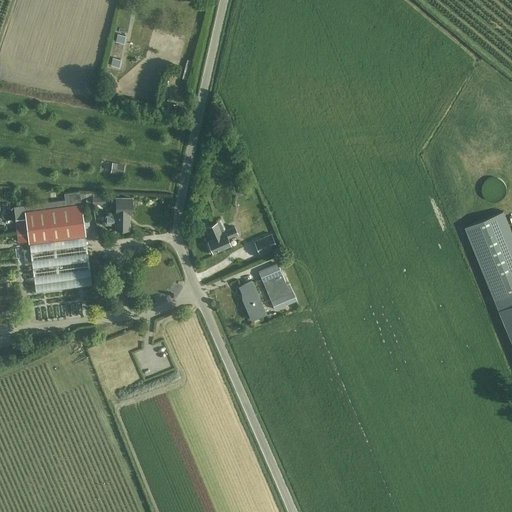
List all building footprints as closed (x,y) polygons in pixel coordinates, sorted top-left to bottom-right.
[(157,0),(155,6),(175,11),(176,5),(157,0)] [(124,43),(125,36),(117,34),(116,41),(124,43)] [(119,67),(120,59),(112,58),(111,65),(119,67)] [(182,78),(187,79),(192,61),(187,60),(182,78)] [(121,87),(115,76),(104,82),(111,94),(121,87)] [(110,172),(123,175),(125,165),(112,162),(110,172)] [(101,192),(80,193),(80,191),(64,193),(65,199),(14,206),(18,241),(28,240),(35,291),(92,284),(85,235),(81,198),(86,197),(86,201),(92,201),(93,204),(105,204),(105,195),(101,195),(101,192)] [(116,216),(106,216),(106,223),(116,223),(116,229),(129,229),(129,221),(127,221),(127,213),(132,213),(132,198),(116,198),(116,216)] [(467,226),(497,302),(511,296),(511,232),(503,211),(467,226)] [(234,226),(226,230),(221,219),(216,221),(216,222),(206,227),(211,239),(208,240),(213,252),(231,244),(228,237),(237,233),(234,226)] [(259,254),(277,246),(271,233),(254,241),(259,254)] [(275,309),(297,300),(289,283),(287,284),(278,263),(259,271),(271,300),(275,309)] [(252,319),(266,313),(252,281),(240,286),(245,298),(243,299),(249,312),(249,311),(252,319)] [(511,304),(500,309),(511,337),(511,304)] [(23,336),(25,348),(31,347),(30,335),(23,336)]
